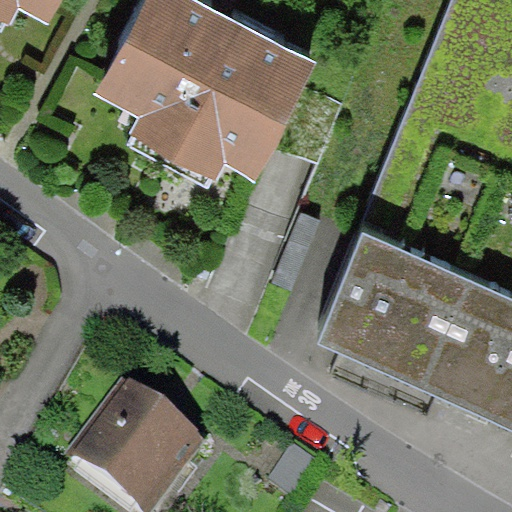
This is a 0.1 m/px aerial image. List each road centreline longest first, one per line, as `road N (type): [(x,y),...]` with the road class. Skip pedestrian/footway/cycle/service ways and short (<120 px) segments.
road 1 (residential): [(496,511),(102,262)]
road 2 (residential): [(102,262),(0,430)]
road 3 (residential): [(102,262),(0,187)]
